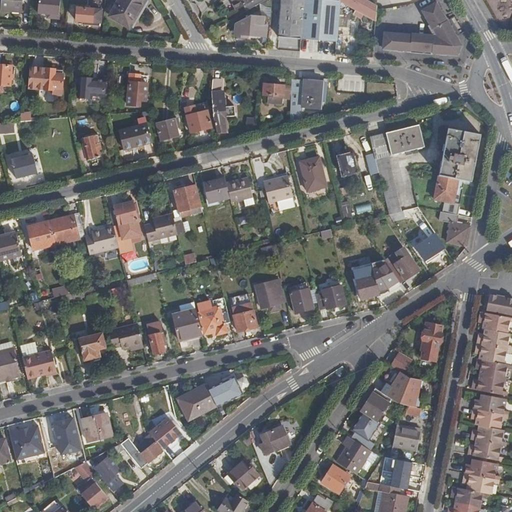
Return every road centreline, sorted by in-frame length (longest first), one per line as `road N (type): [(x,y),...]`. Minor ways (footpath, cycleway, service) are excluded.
road 1 (residential): [(0,207),(459,93)]
road 2 (residential): [(0,414),(302,339)]
road 3 (residential): [(459,93),(399,72),(205,56)]
road 4 (residential): [(465,270),(472,281),(427,511)]
road 5 (tertiary): [(318,366),(130,511)]
road 6 (residential): [(205,56),(0,39)]
road 7 (residential): [(351,345),(360,369),(355,382),(272,511)]
road 8 (residential): [(493,112),(501,131),(479,248),(485,256)]
road 9 (tertiary): [(465,270),(351,345)]
